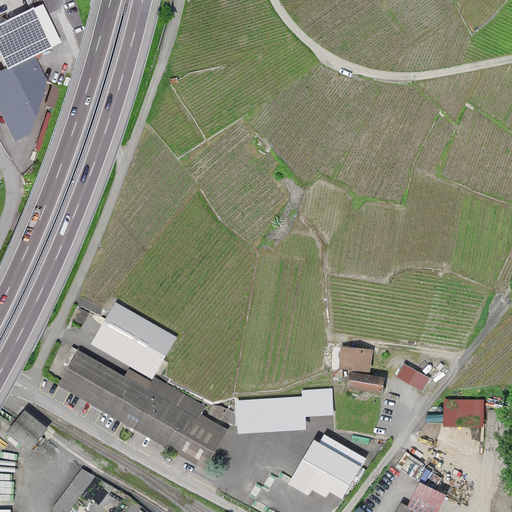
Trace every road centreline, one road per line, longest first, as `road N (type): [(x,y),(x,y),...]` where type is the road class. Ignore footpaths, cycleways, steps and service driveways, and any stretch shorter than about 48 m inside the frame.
road 1 (unclassified): [(25,390),(110,204),(179,0)]
road 2 (motorway): [(0,373),(92,170),(142,0)]
road 3 (motorway): [(111,0),(59,170),(0,305)]
road 4 (unclassified): [(274,0),(323,53),(375,74),(424,75),(511,59)]
road 5 (unclassified): [(345,511),(502,306)]
road 6 (unclassified): [(25,390),(240,511)]
road 7 (track): [(57,0),(124,164)]
